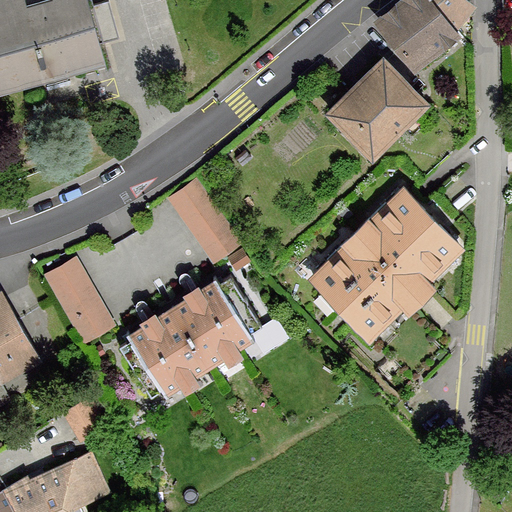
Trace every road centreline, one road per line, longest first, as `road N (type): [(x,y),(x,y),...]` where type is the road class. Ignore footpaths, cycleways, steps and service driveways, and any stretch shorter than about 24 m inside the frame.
road 1 (unclassified): [(487,0),(492,186),(461,511)]
road 2 (tertiary): [(0,241),(115,195),(195,143),(365,0)]
